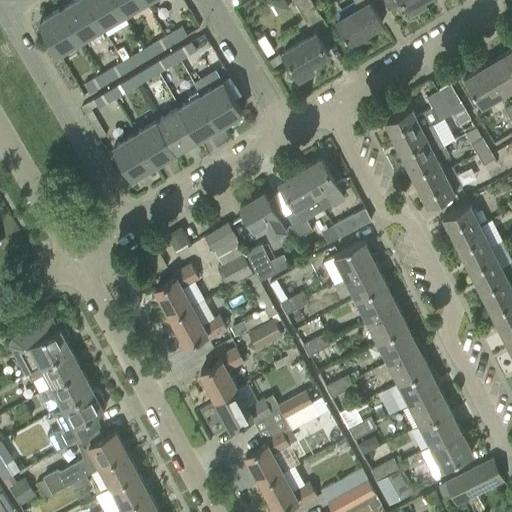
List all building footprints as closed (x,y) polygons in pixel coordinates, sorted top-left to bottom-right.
[(80,39),(101,26),(86,0),(73,0),(61,7),(80,39)] [(115,0),(86,0),(101,26),(123,13),(115,0)] [(115,0),(123,13),(145,0),(144,0),(115,0)] [(322,16),(311,0),(293,0),(307,24),(322,16)] [(381,22),(371,5),(368,0),(354,0),(358,7),(336,20),(342,29),(352,46),(367,37),(365,32),(381,22)] [(381,0),(386,8),(400,0),(402,0),(409,12),(425,2),(423,0),(381,0)] [(57,52),(75,42),(80,39),(61,7),(39,21),(57,52)] [(170,44),(187,34),(182,25),(165,35),(170,44)] [(328,54),(318,37),(315,32),(283,52),(298,78),(313,69),(310,64),(328,54)] [(148,57),(170,44),(165,35),(143,48),(148,57)] [(174,51),(180,60),(183,64),(199,55),(191,41),(174,51)] [(148,57),(143,48),(129,56),(123,46),(116,49),(123,60),(128,69),(148,57)] [(180,60),(174,51),(153,63),(159,73),(180,60)] [(511,63),(505,52),(485,64),(502,93),(511,87),(511,63)] [(100,56),(95,60),(100,70),(108,65),(105,61),(103,62),(100,56)] [(106,81),(128,69),(123,60),(101,73),(106,81)] [(138,85),(159,73),(153,63),(132,76),(138,85)] [(481,106),(502,93),(485,64),(464,76),(481,106)] [(101,73),(84,83),(89,92),(106,81),(101,73)] [(138,85),(132,76),(110,88),(116,98),(138,85)] [(222,80),(200,94),(219,125),(241,111),(222,80)] [(450,83),(439,90),(453,112),(464,107),(450,83)] [(99,108),(116,98),(110,88),(93,99),(99,108)] [(384,119),(395,141),(433,122),(453,112),(439,90),(426,97),(432,107),(416,115),(411,106),(384,119)] [(197,138),(219,125),(200,94),(179,106),(197,138)] [(179,106),(157,119),(175,150),(197,138),(179,106)] [(470,117),(464,107),(453,112),(459,123),(470,117)] [(154,163),(175,150),(157,119),(135,132),(154,163)] [(406,162),(443,143),(433,122),(395,141),(406,162)] [(132,177),(154,163),(135,132),(113,145),(132,177)] [(470,142),(477,153),(488,146),(481,135),(470,142)] [(406,162),(417,183),(443,170),(439,160),(449,155),(443,143),(406,162)] [(488,148),(488,146),(477,153),(477,154),(483,163),(494,157),(492,154),(488,148)] [(320,157),(299,169),(323,208),(332,202),(343,196),(320,157)] [(452,165),(443,170),(417,183),(428,205),(454,191),(454,190),(463,185),(452,165)] [(284,213),(291,226),(298,237),(313,229),(306,218),(323,208),(299,169),(279,182),(294,208),(284,213)] [(273,236),(286,229),(291,226),(284,213),(274,197),(269,200),(263,191),(239,205),(257,234),(268,228),(273,236)] [(442,216),(453,237),(479,224),(468,202),(442,216)] [(339,236),(371,219),(365,206),(333,223),(339,236)] [(489,220),(479,224),(453,237),(464,259),(499,241),(489,220)] [(204,235),(212,248),(235,235),(227,221),(204,235)] [(246,256),(235,235),(212,248),(222,264),(217,266),(227,286),(252,272),(244,256),(246,256)] [(363,239),(327,257),(338,279),(344,276),(374,261),(363,239)] [(505,251),(499,241),(464,259),(475,280),(501,267),(495,256),(505,251)] [(245,251),(260,280),(276,271),(261,243),(245,251)] [(385,282),(374,261),(344,276),(355,297),(385,282)] [(170,316),(191,305),(181,286),(198,277),(190,263),(172,272),(175,277),(154,288),(170,316)] [(511,263),(502,269),(501,267),(475,280),(485,301),(511,288),(507,279),(511,275),(511,263)] [(396,303),(385,282),(355,297),(366,318),(396,303)] [(511,288),(485,301),(496,322),(511,313),(511,288)] [(308,302),(302,290),(291,296),(297,307),(308,302)] [(297,307),(291,296),(280,302),(286,313),(297,307)] [(407,324),(396,303),(366,318),(377,339),(407,324)] [(201,324),(191,305),(170,316),(185,345),(206,333),(208,338),(226,328),(218,315),(201,324)] [(511,313),(496,322),(507,343),(511,340),(511,313)] [(281,334),(272,317),(247,331),(256,348),(281,334)] [(27,372),(70,348),(65,339),(68,336),(65,329),(60,329),(59,327),(56,329),(50,319),(11,340),(10,343),(18,358),(27,372)] [(417,345),(407,324),(377,339),(387,360),(417,345)] [(319,350),(331,344),(325,332),(313,338),(319,350)] [(319,350),(313,338),(302,344),(308,355),(310,354),(319,350)] [(387,360),(398,382),(428,366),(417,345),(387,360)] [(200,371),(215,399),(236,388),(226,369),(243,360),(236,346),(218,355),(220,360),(200,371)] [(50,385),(81,368),(70,348),(27,372),(32,380),(44,373),(50,385)] [(439,387),(428,366),(398,382),(409,403),(439,387)] [(62,406),(93,389),(81,368),(50,385),(37,392),(41,401),(55,393),(61,405),(62,406)] [(348,373),(336,379),(342,391),(354,385),(348,373)] [(331,397),(342,391),(336,379),(325,385),(331,397)] [(409,403),(420,424),(450,408),(439,387),(409,403)] [(247,407),(236,388),(215,399),(231,428),(251,417),(253,421),(271,411),(264,398),(247,407)] [(278,403),(285,416),(303,407),(312,402),(313,401),(306,388),(278,403)] [(100,425),(94,414),(103,409),(93,389),(62,406),(61,405),(53,410),(62,426),(47,434),(56,449),(100,425)] [(303,407),(285,416),(291,428),(292,428),(293,428),(319,414),(312,402),(303,407)] [(460,430),(450,408),(420,424),(430,445),(460,430)] [(370,416),(359,421),(365,433),(376,427),(370,416)] [(365,433),(359,421),(348,427),(354,438),(365,433)] [(260,483),(282,471),(271,452),(288,443),(281,429),(263,439),(265,443),(245,454),(260,483)] [(52,493),(69,483),(85,474),(99,466),(126,452),(115,430),(80,450),(83,456),(59,469),(57,467),(42,475),(52,493)] [(472,451),(460,430),(430,445),(441,467),(472,451)] [(1,439),(0,439),(0,474),(3,480),(19,469),(1,439)] [(138,472),(126,452),(99,466),(110,487),(138,472)] [(503,477),(492,456),(445,480),(455,501),(503,477)] [(399,469),(393,458),(382,463),(388,475),(399,469)] [(388,475),(382,463),(371,469),(376,480),(388,475)] [(327,500),(368,478),(361,466),(321,489),(327,500)] [(292,490),(282,471),(260,483),(276,511),(296,500),(299,504),(316,495),(309,481),(292,490)] [(149,492),(138,472),(110,487),(121,507),(149,492)] [(85,474),(69,483),(73,491),(90,482),(85,474)] [(368,478),(327,500),(333,511),(337,511),(375,491),(368,478)] [(159,511),(149,492),(121,507),(123,511),(159,511)]
